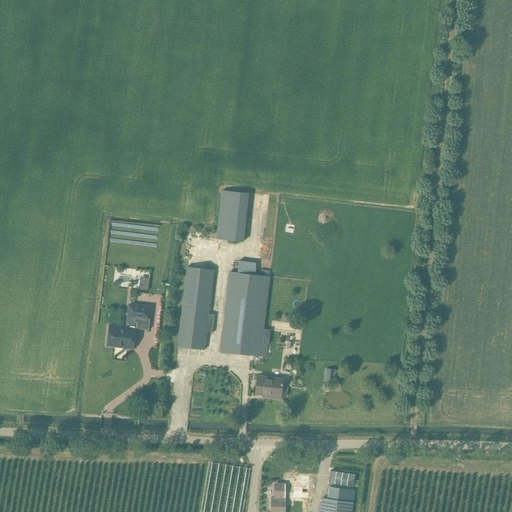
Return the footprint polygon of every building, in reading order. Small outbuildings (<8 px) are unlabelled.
[(250,194),(224,191),(219,239),(245,242),(250,194)] [(256,263),(239,261),(237,273),(231,272),(222,352),(266,357),(267,344),(263,343),(271,277),(269,277),(270,270),(260,269),(260,276),(255,275),(256,263)] [(189,267),(180,346),(207,349),(209,333),(212,333),(214,315),(211,314),(216,270),(189,267)] [(139,289),(148,290),(149,278),(140,277),(139,289)] [(128,303),(127,316),(150,319),(152,306),(128,303)] [(110,325),(107,346),(134,350),(136,328),(135,328),(136,322),(127,320),(126,327),(110,325)] [(335,370),(326,369),(324,381),(334,382),(335,370)] [(256,384),(255,394),(256,394),(256,393),(267,395),(272,396),(271,399),(280,400),(281,397),(281,396),(286,396),(287,386),(282,385),(283,379),(257,376),(256,384)] [(309,497),(309,476),(285,476),(285,483),(275,483),(274,498),(271,498),(271,511),(285,511),(286,497),(309,497)] [(352,511),(355,490),(331,486),(330,498),(325,497),(322,511),(352,511)]
